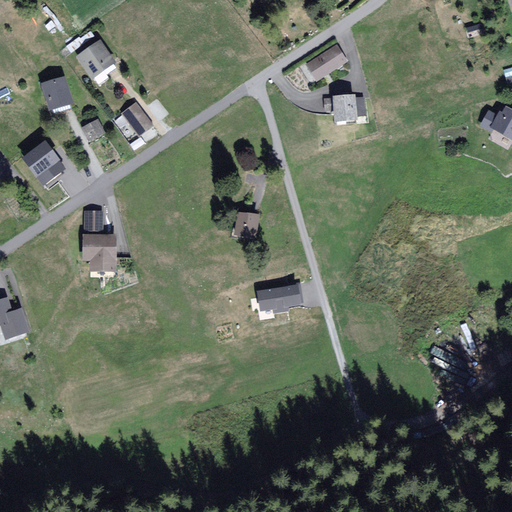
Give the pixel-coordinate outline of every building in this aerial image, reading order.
[(116,63),(102,42),(80,57),(94,78),(116,63)] [(334,47),(305,66),(315,82),(344,63),(334,47)] [(66,77),(44,83),(50,109),(73,103),(66,77)] [(357,98),(335,100),(337,125),(359,123),(357,98)] [(152,126),(136,104),(122,114),(138,136),(152,126)] [(490,112),(482,125),(493,130),(494,129),(511,139),(511,112),(507,109),(504,115),(500,113),(498,116),(490,112)] [(99,120),(83,128),(89,140),(105,133),(99,120)] [(65,171),(46,145),(26,159),(45,185),(65,171)] [(103,211),(84,211),(84,232),(103,232),(103,211)] [(259,217),(240,215),(237,236),(256,239),(259,217)] [(119,236),(84,236),(84,263),(92,263),(92,273),(119,273),(119,236)] [(297,288),(259,292),(262,311),(299,306),(297,288)] [(12,314),(8,301),(0,302),(0,325),(3,325),(7,338),(28,332),(22,312),(12,314)]
